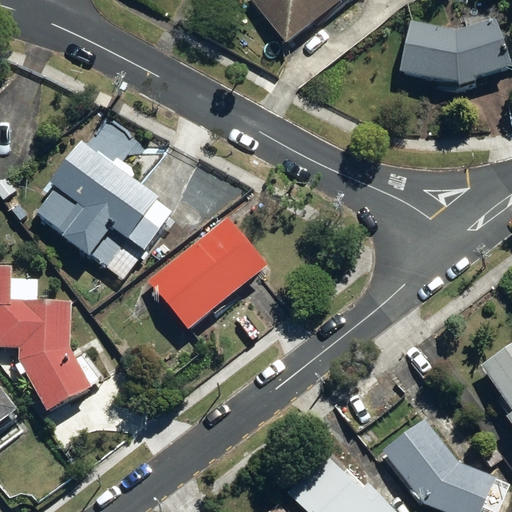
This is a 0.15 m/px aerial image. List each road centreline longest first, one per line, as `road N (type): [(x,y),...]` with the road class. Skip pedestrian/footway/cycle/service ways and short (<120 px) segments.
road 1 (residential): [(467,234),(34,15)]
road 2 (residential): [(467,234),(109,511)]
